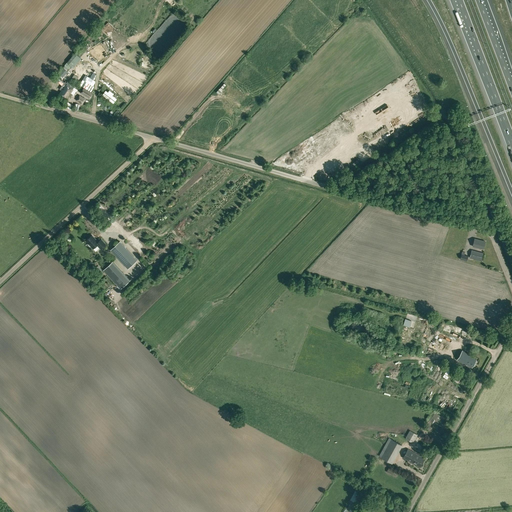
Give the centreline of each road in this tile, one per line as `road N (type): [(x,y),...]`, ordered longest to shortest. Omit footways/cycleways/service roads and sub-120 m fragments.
road 1 (unclassified): [(511,287),(483,231),(154,138)]
road 2 (unclassified): [(407,511),(511,326)]
road 3 (unclassified): [(0,282),(154,138)]
road 4 (motorway): [(428,0),(511,192)]
road 5 (unclassified): [(0,94),(154,138)]
road 6 (motorway): [(457,0),(511,145)]
